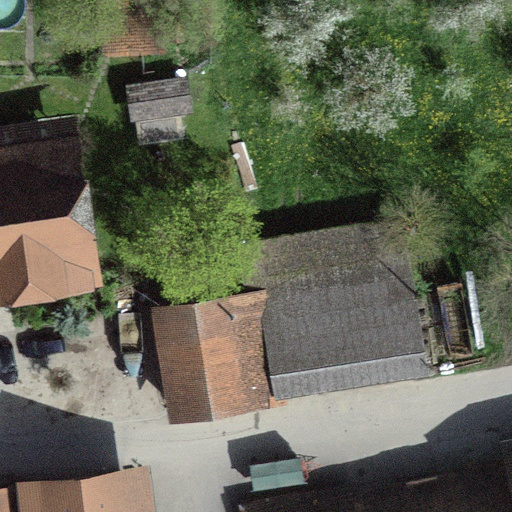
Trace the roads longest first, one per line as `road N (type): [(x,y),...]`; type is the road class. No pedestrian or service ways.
road 1 (track): [(191,433),(511,385)]
road 2 (residential): [(0,454),(191,433)]
